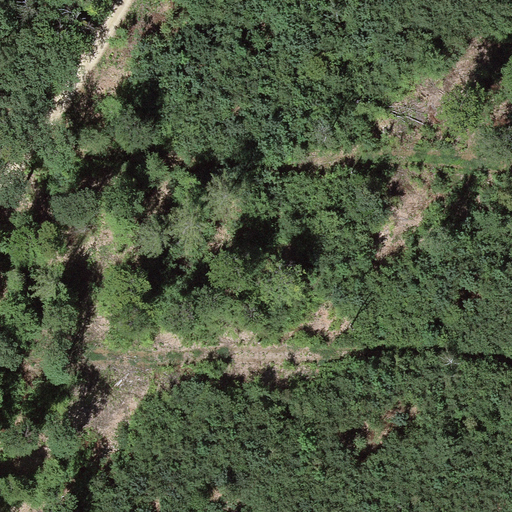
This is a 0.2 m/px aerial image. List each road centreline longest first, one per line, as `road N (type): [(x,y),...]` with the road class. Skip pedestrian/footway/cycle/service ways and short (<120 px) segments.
road 1 (track): [(163,511),(373,290),(442,172),(507,0)]
road 2 (track): [(0,186),(122,0)]
